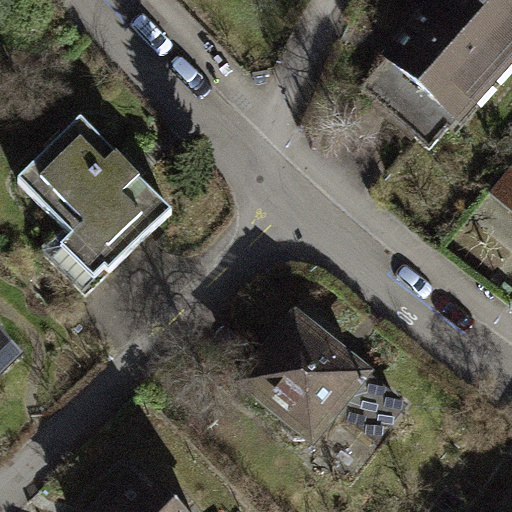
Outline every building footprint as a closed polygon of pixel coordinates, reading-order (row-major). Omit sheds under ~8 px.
[(431,150),(511,55),(511,0),(438,0),(361,90),(431,150)] [(80,122),(17,184),(63,231),(106,272),(109,276),(171,215),(80,122)] [(511,168),(490,197),(511,214),(511,168)] [(106,272),(63,231),(44,251),(87,293),(106,272)] [(296,323),(245,384),(282,415),(281,428),(294,439),(308,436),(312,439),(338,409),(374,439),(400,409),(296,323)] [(0,339),(0,368),(14,355),(0,339)] [(174,511),(140,476),(102,511),(174,511)]
